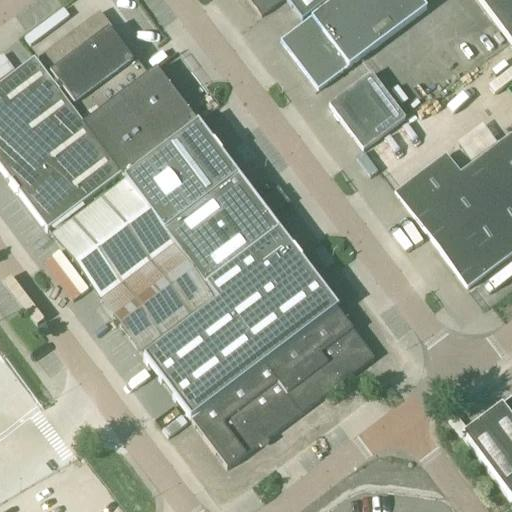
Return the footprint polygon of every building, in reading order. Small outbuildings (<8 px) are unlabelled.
[(301,24),(332,0),(245,0),(260,20),(284,2),(301,24)] [(338,0),(303,27),(279,45),(317,94),(426,12),(416,0),(338,0)] [(511,0),(473,0),(511,51),(511,0)] [(109,35),(113,32),(100,15),(38,61),(48,73),(43,76),(55,93),(82,128),(147,79),(135,62),(131,65),(109,35)] [(43,76),(43,77),(34,65),(0,90),(0,134),(55,93),(43,76)] [(123,183),(196,127),(156,73),(148,79),(147,79),(82,128),(120,179),(123,183)] [(348,135),(390,104),(370,77),(328,109),(348,135)] [(120,179),(82,128),(55,93),(0,134),(0,171),(47,234),(120,179)] [(362,154),(404,122),(390,104),(348,135),(362,154)] [(124,184),(164,237),(173,250),(204,291),(278,236),(237,181),(196,127),(123,183),(124,184)] [(466,292),(511,257),(511,137),(459,178),(445,159),(394,197),(466,292)] [(173,250),(164,237),(124,184),(51,239),(100,304),(173,250)] [(213,303),(140,357),(190,423),(336,313),(278,236),(204,291),(213,303)] [(204,291),(173,250),(100,304),(140,357),(213,303),(204,291)] [(226,473),(300,417),(373,362),(337,314),(264,370),(190,425),(226,473)] [(511,401),(461,439),(511,505),(511,401)]
